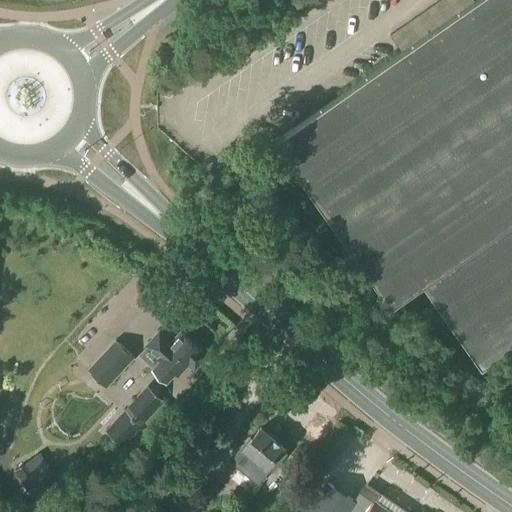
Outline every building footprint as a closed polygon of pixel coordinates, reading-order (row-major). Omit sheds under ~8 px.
[(511,0),(475,0),(275,140),(391,305),(390,305),(391,306),(424,283),(482,366),(511,346),(511,0)] [(139,354),(165,378),(173,369),(176,372),(187,361),(193,367),(205,355),(181,332),(170,344),(158,332),(146,344),(147,346),(139,354)] [(89,371),(106,386),(131,359),(115,344),(89,371)] [(130,409),(142,420),(159,401),(147,390),(130,409)] [(159,401),(142,420),(146,423),(152,429),(169,409),(165,406),(159,401)] [(236,459),(232,464),(257,484),(269,469),(270,468),(272,469),(286,452),(281,448),(282,446),(260,428),(250,439),(249,438),(233,457),(236,459)] [(30,462),(14,473),(26,491),(42,481),(30,462)] [(188,496),(203,506),(218,486),(202,476),(188,496)] [(305,511),(408,511),(407,511),(406,511),(392,511),(375,500),(373,503),(359,493),(354,501),(326,483),(305,511)]
